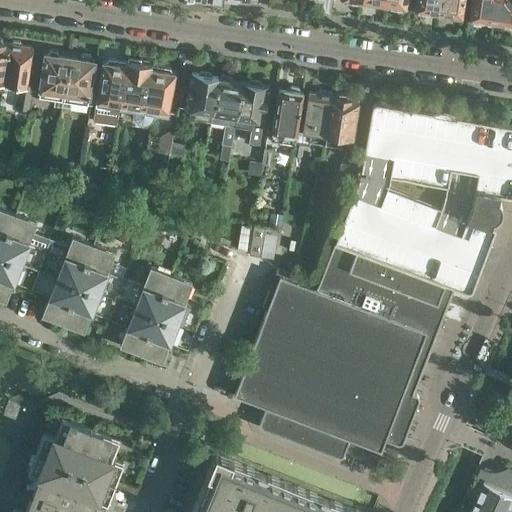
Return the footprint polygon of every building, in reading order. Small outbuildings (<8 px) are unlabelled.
[(414,0),(413,8),(437,12),(438,0),(414,0)] [(438,0),(437,12),(460,16),(462,0),(438,0)] [(469,0),(467,17),(491,20),(494,0),(469,0)] [(511,0),(494,0),(491,20),(511,23),(511,0)] [(8,42),(1,81),(23,85),(30,46),(8,42)] [(37,87),(30,86),(29,95),(54,99),(53,105),(60,106),(62,91),(68,55),(43,51),(37,87)] [(93,59),(68,55),(62,91),(60,106),(70,108),(71,101),(89,104),(96,67),(92,66),(93,59)] [(99,67),(96,67),(89,104),(95,105),(92,120),(113,123),(117,105),(117,104),(124,60),(106,57),(103,60),(100,59),(99,67)] [(150,63),(124,58),(124,60),(117,104),(133,107),(133,110),(133,112),(133,114),(133,116),(135,118),(136,119),(137,121),(140,122),(141,122),(143,122),(145,122),(148,121),(151,119),(152,118),(153,115),(154,111),(166,112),(173,70),(169,69),(168,67),(149,64),(150,63)] [(189,71),(183,109),(195,111),(194,118),(208,121),(215,75),(189,71)] [(215,75),(208,121),(224,123),(219,160),(229,161),(235,125),(233,124),(234,115),(240,79),(215,75)] [(240,79),(234,115),(233,124),(235,125),(251,127),(248,141),(258,142),(267,83),(240,79)] [(25,85),(23,92),(19,92),(17,108),(26,110),(29,95),(30,86),(25,85)] [(300,89),(276,85),(268,138),(293,142),(294,130),(300,89)] [(294,130),(293,142),(291,154),(301,156),(303,144),(308,145),(309,141),(323,143),(330,94),(306,91),(300,131),(294,130)] [(330,94),(323,143),(338,146),(340,137),(350,139),(356,99),(330,94)] [(276,267),(266,292),(261,305),(265,307),(257,328),(232,392),(264,405),(258,419),(258,422),(258,424),(260,426),(334,456),(337,457),(339,455),(341,453),(343,450),(348,438),(379,450),(383,439),(395,443),(398,443),(401,442),(414,408),(418,399),(417,397),(416,395),(411,393),(440,319),(452,287),(465,292),(468,292),(469,290),(471,288),(483,258),(492,235),(493,232),(489,231),(490,225),(494,224),(497,221),(498,218),(499,211),(499,207),(496,204),(498,194),(511,197),(511,125),(379,102),(376,102),(374,102),(372,103),(370,106),(370,108),(359,173),(317,283),(276,267)] [(183,142),(170,141),(167,152),(181,154),(183,142)] [(264,148),(262,162),(272,163),(274,149),(264,148)] [(346,183),(355,159),(344,155),(335,178),(346,183)] [(160,186),(142,182),(135,213),(152,216),(160,186)] [(100,186),(84,183),(81,194),(99,197),(100,186)] [(11,281),(30,288),(46,248),(50,238),(30,230),(34,220),(0,207),(0,297),(4,299),(11,281)] [(187,231),(199,237),(205,226),(193,220),(187,231)] [(253,225),(249,251),(249,253),(261,255),(265,225),(253,223),(253,225)] [(241,224),(237,247),(249,251),(253,225),(241,224)] [(46,248),(30,288),(47,295),(40,313),(82,329),(89,311),(108,318),(124,278),(105,270),(112,251),(71,235),(63,254),(46,248)] [(124,278),(108,318),(126,325),(119,344),(160,360),(167,341),(185,348),(201,308),(183,301),(190,281),(149,265),(142,285),(124,278)] [(511,421),(506,419),(501,417),(495,429),(511,437),(511,421)] [(118,440),(60,418),(53,436),(42,432),(26,473),(37,477),(23,511),(21,511),(12,509),(10,511),(89,511),(95,499),(106,504),(122,463),(110,458),(118,440)] [(364,511),(215,452),(190,511),(364,511)] [(484,467),(480,466),(477,472),(509,487),(511,481),(511,466),(508,464),(504,466),(499,469),(494,469),(490,469),(484,467)] [(476,496),(508,511),(509,511),(511,511),(511,503),(511,504),(511,503),(511,495),(482,482),(476,496)] [(476,496),(468,511),(508,511),(476,496)]
